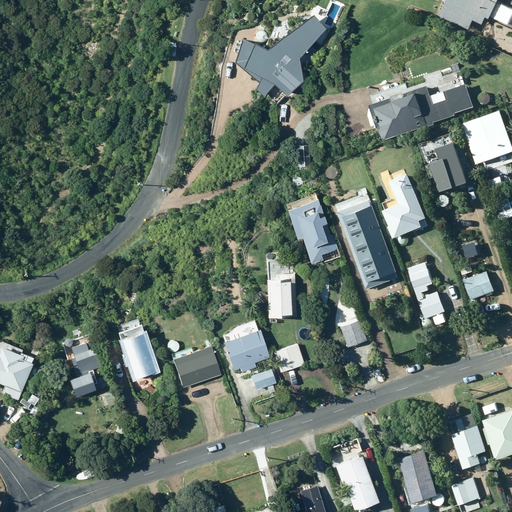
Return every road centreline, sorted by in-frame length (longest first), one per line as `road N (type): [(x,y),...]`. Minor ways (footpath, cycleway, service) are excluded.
road 1 (tertiary): [(42,511),(511,352)]
road 2 (residential): [(202,0),(147,206),(86,263),(47,283),(0,293)]
